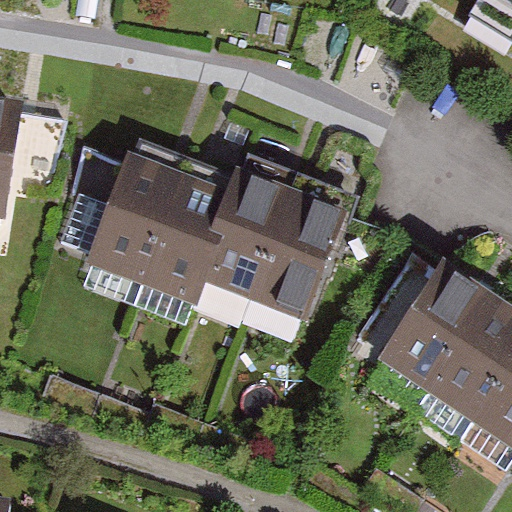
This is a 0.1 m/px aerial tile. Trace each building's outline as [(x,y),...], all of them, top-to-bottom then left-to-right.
[(511,29),(511,0),(479,0),(474,8),(511,29)] [(0,218),(5,219),(23,101),(0,97),(0,218)] [(309,325),(353,208),(238,165),(230,188),(133,153),(86,278),(204,322),(215,290),(309,325)] [(511,300),(449,261),(376,373),(511,460),(511,300)] [(0,511),(16,511),(19,498),(0,495),(0,511)]
